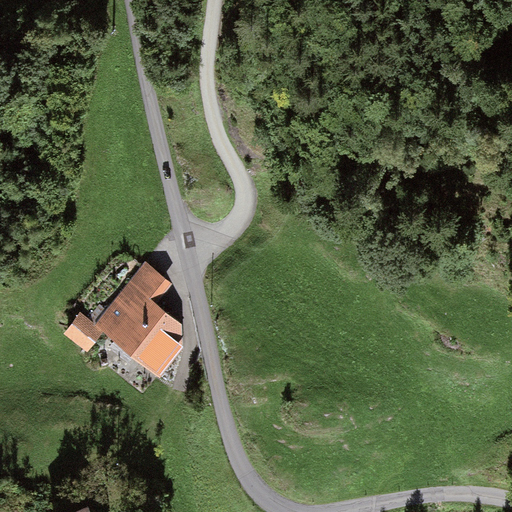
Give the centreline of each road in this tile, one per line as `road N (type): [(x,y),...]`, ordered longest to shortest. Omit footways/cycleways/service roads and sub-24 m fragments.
road 1 (unclassified): [(293,511),(255,490),(233,444),(133,0)]
road 2 (unclassified): [(511,499),(445,493),(337,511)]
